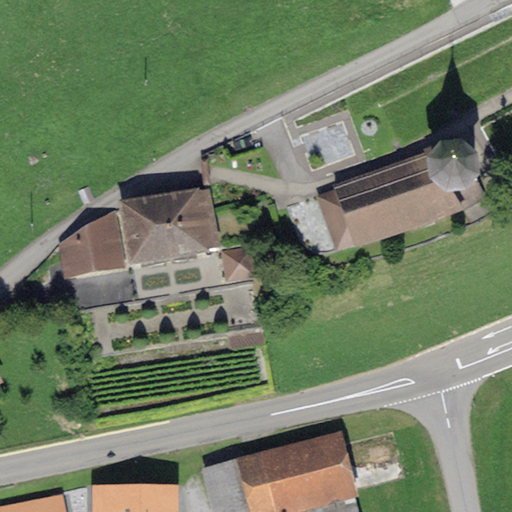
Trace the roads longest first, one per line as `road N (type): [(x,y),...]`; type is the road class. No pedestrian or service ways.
road 1 (residential): [(0,286),(46,246),(201,146),(488,0)]
road 2 (primary): [(436,370),(290,410),(0,470)]
road 3 (residential): [(436,370),(465,511)]
